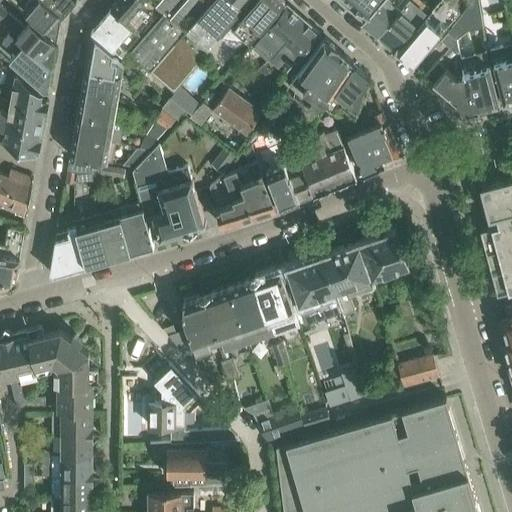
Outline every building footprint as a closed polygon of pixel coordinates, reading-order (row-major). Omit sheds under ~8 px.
[(60,17),(63,14),(46,0),(29,0),(22,8),(57,37),(58,37),(60,19),(61,18),(60,17)] [(75,0),(46,0),(63,14),(75,0)] [(142,3),(144,0),(117,0),(110,8),(131,27),(132,26),(137,31),(153,13),(142,3)] [(210,0),(160,0),(156,5),(164,12),(130,51),(150,70),(210,0)] [(210,0),(150,70),(174,90),(221,38),(231,26),(253,0),(210,0)] [(253,0),(231,26),(221,38),(235,50),(245,38),(249,42),(285,1),(284,0),(253,0)] [(349,0),(351,1),(351,2),(360,10),(368,16),(380,0),(349,0)] [(402,6),(401,5),(396,1),(396,0),(380,0),(368,16),(364,20),(379,33),(402,6)] [(431,5),(424,0),(405,0),(401,5),(402,6),(379,33),(395,47),(431,5)] [(449,0),(439,0),(398,49),(414,63),(460,9),(449,0)] [(57,41),(31,18),(26,24),(0,2),(0,17),(53,64),(57,41)] [(270,57),(305,18),(288,3),(253,43),(270,57)] [(97,24),(91,31),(112,49),(131,27),(110,8),(97,24)] [(476,36),(475,28),(484,26),(481,9),(463,12),(451,26),(457,31),(465,38),(476,36)] [(53,64),(0,17),(0,33),(17,48),(11,55),(46,88),(48,89),(53,64)] [(297,58),(320,32),(305,18),(270,57),(279,66),(291,52),(297,58)] [(460,58),(462,57),(458,37),(449,29),(427,54),(436,61),(426,73),(468,109),(480,106),(475,90),(471,91),(466,73),(464,74),(460,58)] [(90,39),(85,67),(122,74),(124,64),(118,58),(112,57),(113,49),(112,49),(91,31),(90,39)] [(286,90),(278,102),(301,119),(311,126),(313,122),(319,113),(324,106),(354,61),(325,36),(292,82),(316,99),(310,107),(286,90)] [(511,97),(511,41),(490,48),(504,100),(511,97)] [(118,44),(114,49),(123,56),(126,52),(118,44)] [(486,51),(462,57),(460,58),(464,74),(466,73),(471,91),(475,90),(480,106),(500,101),(486,51)] [(364,87),(371,76),(354,61),(324,106),(334,111),(335,111),(342,104),(356,116),(359,108),(364,87)] [(85,67),(81,90),(118,96),(122,74),(85,67)] [(39,92),(16,74),(10,104),(43,113),(44,113),(46,99),(38,98),(39,92)] [(230,120),(247,98),(229,85),(214,108),(230,120)] [(117,103),(118,96),(81,90),(77,111),(115,118),(125,122),(125,121),(130,123),(133,109),(117,103)] [(170,96),(163,106),(172,113),(176,116),(175,117),(179,120),(187,109),(170,96)] [(264,110),(247,98),(230,120),(247,133),(264,110)] [(207,103),(193,117),(202,124),(214,108),(207,103)] [(40,134),(43,113),(10,104),(9,109),(0,107),(0,117),(8,119),(7,125),(40,134)] [(167,126),(175,117),(176,116),(172,113),(163,106),(155,119),(167,126)] [(334,111),(324,106),(319,113),(329,119),(334,111)] [(404,153),(382,110),(372,114),(377,123),(349,135),(365,172),(381,165),(381,163),(404,153)] [(122,141),(125,122),(115,118),(77,111),(73,133),(111,139),(117,141),(117,140),(122,141)] [(0,129),(5,130),(3,141),(19,151),(37,155),(40,138),(39,138),(40,134),(7,125),(8,119),(0,117),(0,129)] [(161,134),(167,126),(155,119),(149,121),(147,124),(148,130),(147,132),(158,137),(161,134)] [(325,129),(315,133),(336,184),(357,175),(338,127),(326,132),(325,129)] [(73,133),(70,154),(113,162),(113,161),(117,141),(111,139),(73,133)] [(336,184),(315,133),(309,136),(306,140),(309,148),(298,152),(300,157),(299,157),(314,193),(336,184)] [(262,137),(252,141),(257,153),(267,149),(262,137)] [(236,154),(225,146),(212,163),(222,170),(236,154)] [(300,199),(285,163),(280,165),(273,148),(260,153),(282,206),(300,199)] [(189,163),(156,173),(150,151),(133,169),(142,200),(146,215),(153,213),(160,236),(182,229),(206,222),(189,163)] [(314,193),(299,157),(285,163),(300,199),(314,193)] [(69,158),(67,170),(76,172),(75,179),(93,177),(92,162),(69,158)] [(258,158),(235,168),(250,216),(278,208),(258,158)] [(112,174),(114,165),(102,163),(100,172),(112,174)] [(124,176),(126,168),(126,167),(114,165),(112,174),(124,176)] [(0,200),(28,211),(34,177),(11,168),(8,175),(0,171),(0,200)] [(250,216),(235,168),(225,172),(210,185),(222,225),(250,216)] [(75,179),(76,172),(67,170),(65,181),(74,182),(75,179)] [(511,176),(482,185),(490,215),(492,215),(493,221),(511,215),(511,176)] [(154,246),(146,215),(142,200),(119,206),(132,252),(154,246)] [(132,252),(119,206),(97,212),(109,258),(132,252)] [(109,258),(97,212),(75,218),(77,226),(76,226),(87,264),(109,258)] [(511,239),(511,215),(493,221),(494,224),(481,228),(482,232),(480,232),(483,242),(484,242),(486,247),(511,239)] [(17,278),(24,228),(8,226),(5,242),(0,240),(0,286),(2,286),(3,286),(11,284),(17,278)] [(87,264),(76,226),(69,228),(69,229),(57,232),(50,271),(53,274),(87,264)] [(397,228),(360,240),(372,276),(373,276),(409,264),(397,228)] [(511,264),(511,239),(486,247),(487,252),(486,253),(488,263),(490,263),(492,269),(511,264)] [(360,240),(324,253),(343,309),(344,312),(356,308),(351,294),(375,286),(376,285),(373,276),(372,276),(360,240)] [(324,253),(286,266),(302,312),(305,322),(343,309),(324,253)] [(511,288),(511,264),(492,269),(493,273),(491,274),(494,284),(495,283),(498,292),(511,288)] [(281,267),(256,276),(273,325),(275,332),(300,324),(297,317),(281,267)] [(256,276),(232,284),(251,341),(275,332),(273,325),(256,276)] [(232,284),(206,293),(223,342),(226,349),(251,341),(232,284)] [(188,327),(168,333),(186,355),(223,342),(206,293),(183,301),(183,312),(188,327)] [(511,315),(502,318),(504,325),(500,326),(511,367),(511,315)] [(58,409),(92,409),(92,394),(103,383),(98,378),(98,368),(89,368),(89,351),(62,329),(44,334),(42,324),(11,332),(5,328),(0,336),(0,378),(10,376),(17,407),(27,404),(45,404),(45,395),(25,395),(21,379),(41,376),(39,369),(53,366),(55,367),(55,382),(58,382),(58,409)] [(278,340),(272,342),(275,351),(287,348),(284,338),(278,340)] [(290,358),(287,348),(275,351),(279,362),(290,358)] [(439,375),(433,352),(398,362),(398,364),(402,377),(404,384),(439,375)] [(228,357),(222,359),(225,369),(237,365),(233,355),(228,357)] [(169,400),(148,400),(149,424),(172,424),(172,441),(171,441),(171,442),(239,438),(239,437),(238,436),(239,436),(229,426),(185,428),(185,424),(185,409),(190,409),(202,398),(203,397),(172,364),(155,380),(169,396),(169,400)] [(398,364),(390,367),(393,379),(402,377),(398,364)] [(240,375),(237,365),(225,369),(229,379),(240,375)] [(345,383),(325,390),(330,404),(366,393),(356,366),(341,371),(345,383)] [(480,511),(446,396),(276,446),(284,511),(480,511)] [(331,420),(327,406),(302,413),(306,427),(331,420)] [(58,410),(52,410),(52,432),(62,432),(104,432),(97,426),(92,426),(92,409),(58,409),(58,410)] [(33,419),(25,419),(25,432),(33,432),(33,419)] [(33,444),(33,432),(25,432),(25,444),(33,444)] [(61,454),(92,454),(92,438),(98,438),(104,432),(62,432),(61,454)] [(168,450),(166,453),(166,460),(168,462),(168,475),(174,475),(174,484),(226,483),(226,460),(206,460),(206,446),(168,447),(168,450)] [(61,454),(52,454),(52,475),(61,475),(103,475),(97,470),(92,470),(92,454),(61,454)] [(33,462),(25,462),(25,475),(33,475),(33,462)] [(33,487),(33,475),(25,475),(25,487),(33,487)] [(61,475),(52,475),(52,497),(61,497),(93,497),(93,486),(93,481),(98,481),(103,475),(61,475)] [(150,506),(150,511),(187,511),(188,506),(195,506),(194,491),(150,491),(150,493),(148,495),(148,503),(150,506)] [(61,497),(52,497),(52,511),(92,511),(93,497),(61,497)] [(213,505),(213,511),(239,511),(242,511),(241,500),(230,501),(224,501),(224,505),(213,505)]
